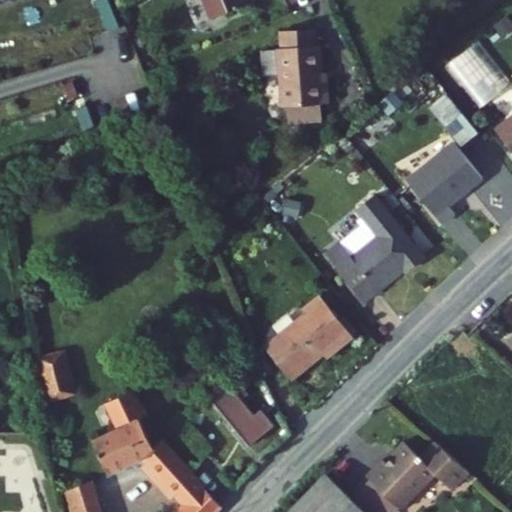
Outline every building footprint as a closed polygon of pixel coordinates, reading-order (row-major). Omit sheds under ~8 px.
[(200,0),(206,14),(239,0),(200,0)] [(279,42),(259,45),(268,99),(284,98),(285,103),(290,102),(292,119),(326,114),(323,97),(332,96),(327,71),(322,72),(316,37),(313,38),(310,22),(276,26),(279,42)] [(478,106),(509,81),(475,39),(444,64),(478,106)] [(463,143),(478,130),(447,91),(431,104),(463,143)] [(511,114),(495,128),(511,150),(511,114)] [(456,139),(428,161),(440,188),(452,212),(456,209),(449,200),(483,172),(456,139)] [(409,175),(428,200),(440,188),(428,161),(409,175)] [(428,200),(443,220),(452,212),(440,188),(428,200)] [(364,217),(323,251),(344,278),(402,224),(376,191),(356,207),(364,217)] [(426,255),(402,224),(344,278),(363,301),(380,289),(377,285),(402,266),(405,271),(426,255)] [(304,310),(306,314),(324,297),(322,295),(304,310)] [(355,334),(324,297),(306,314),(326,349),(331,345),(336,350),(355,334)] [(306,314),(267,347),(291,378),(326,349),(306,314)] [(42,354),(57,397),(85,390),(68,345),(42,354)] [(229,382),(212,397),(250,442),(275,423),(262,408),(255,413),(229,382)] [(110,433),(95,439),(108,474),(145,458),(186,504),(174,511),(218,511),(224,506),(166,440),(162,443),(154,432),(138,439),(132,425),(140,423),(136,411),(132,412),(127,397),(100,407),(110,433)] [(0,426),(40,426),(35,407),(4,408),(3,416),(0,415),(0,426)] [(441,474),(408,442),(398,453),(396,464),(389,467),(385,463),(371,478),(376,483),(401,507),(406,510),(441,474)] [(366,511),(328,476),(321,483),(354,511),(366,511)] [(77,511),(102,511),(91,481),(69,489),(77,511)] [(354,511),(321,483),(292,511),(354,511)] [(396,511),(401,507),(376,483),(359,501),(369,511),(396,511)]
